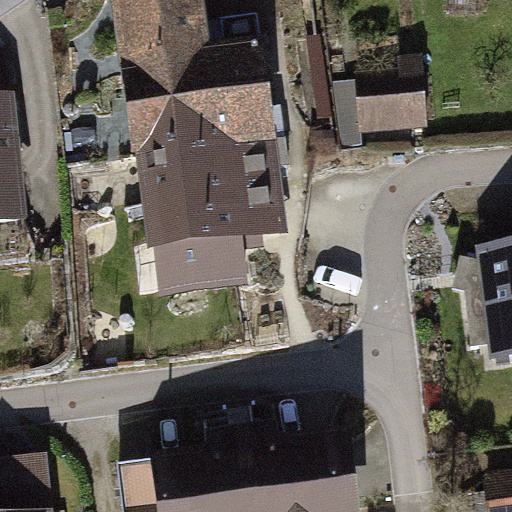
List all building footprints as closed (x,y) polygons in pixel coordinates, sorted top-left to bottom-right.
[(165,0),(127,5),(147,159),(286,142),(282,110),(269,112),(257,19),(197,27),(193,0),(165,0)] [(424,77),(364,80),(366,123),(426,120),(424,77)] [(9,106),(0,106),(0,213),(19,212),(9,106)] [(290,172),(286,142),(147,159),(155,221),(282,205),(278,173),(290,172)] [(286,236),(282,205),(155,221),(164,293),(249,282),(244,241),(286,236)] [(511,250),(485,253),(498,359),(511,357),(511,250)] [(247,454),(282,451),(280,428),(209,434),(211,458),(247,454)] [(295,450),(301,511),(344,511),(338,445),(295,450)] [(301,511),(295,450),(282,451),(247,454),(252,511),(301,511)] [(252,511),(247,454),(211,458),(159,463),(164,511),(252,511)] [(46,511),(41,462),(0,466),(0,511),(46,511)] [(164,511),(159,463),(120,467),(125,511),(164,511)] [(511,511),(511,476),(489,479),(492,511),(511,511)]
